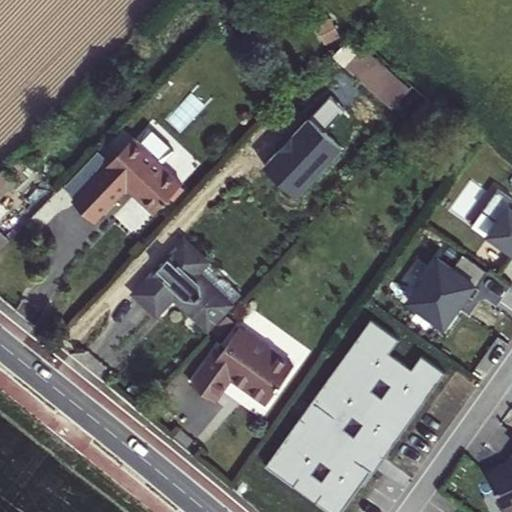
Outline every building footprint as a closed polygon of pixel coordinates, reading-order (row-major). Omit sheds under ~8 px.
[(356,47),(339,65),(384,106),(401,87),(356,47)] [(127,137),(67,199),(87,220),(121,187),(148,212),(175,183),(127,137)] [(0,241),(2,240),(0,238),(0,214),(12,202),(0,190),(19,170),(9,161),(0,169),(0,241)] [(498,217),(491,228),(511,243),(511,205),(508,202),(511,198),(511,195),(497,184),(483,206),(498,217)] [(408,296),(435,314),(446,320),(464,293),(467,295),(490,266),(463,248),(453,263),(440,254),(408,296)] [(132,254),(109,278),(127,296),(110,313),(132,334),(155,309),(159,313),(157,315),(156,322),(186,349),(208,324),(171,291),(177,285),(168,278),(173,272),(159,260),(149,270),(132,254)] [(399,334),(373,315),(312,400),(319,406),(310,416),(303,413),(268,463),(340,511),(372,466),(358,457),(369,441),(388,451),(444,366),(422,349),(413,360),(392,345),(399,334)] [(210,350),(186,386),(208,402),(224,379),(261,405),(287,367),(231,329),(215,353),(210,350)] [(511,458),(492,468),(507,503),(511,500),(511,458)]
